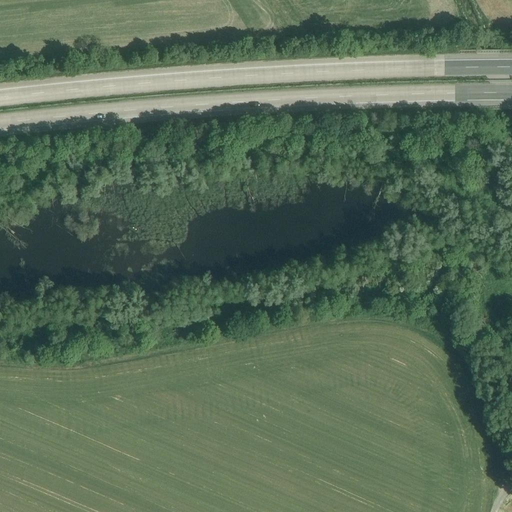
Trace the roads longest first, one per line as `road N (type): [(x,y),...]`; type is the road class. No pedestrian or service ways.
road 1 (motorway): [(511,67),(251,76),(0,98)]
road 2 (motorway): [(0,123),(239,102),(511,93)]
